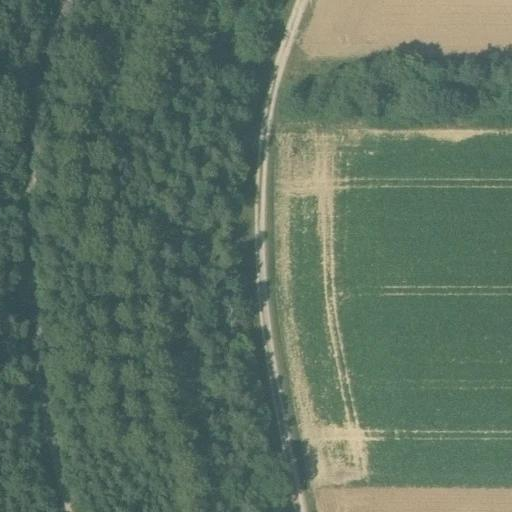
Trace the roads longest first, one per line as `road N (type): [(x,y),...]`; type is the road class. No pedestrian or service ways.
road 1 (track): [(302,511),(264,310),(261,199),(283,73),(307,0)]
road 2 (track): [(72,0),(40,95),(28,235),(38,386),(65,511)]
